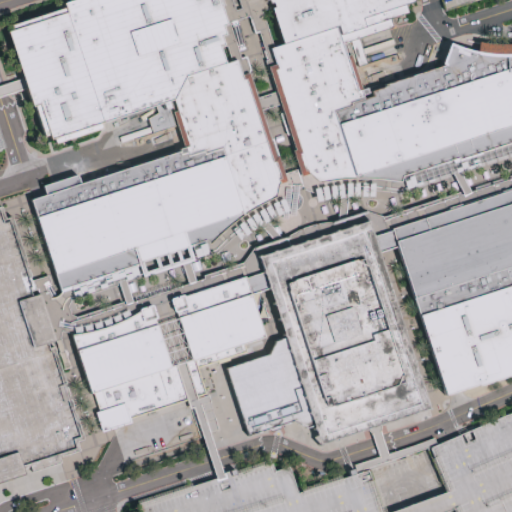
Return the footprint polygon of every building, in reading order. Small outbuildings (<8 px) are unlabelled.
[(224,67),(184,80),(179,90),(177,95),(172,104),(116,122),(56,142),(48,144),(37,107),(29,109),(24,91),(4,31),(4,29),(55,12),(63,9),(62,5),(76,0),(222,0),(217,1),(225,27),(222,29),(225,36),(220,37),(223,47),(218,48),(224,67)] [(413,0),(414,3),(406,6),(408,14),(392,20),(395,27),(396,29),(358,41),(357,41),(355,32),(343,37),(340,32),(339,28),(312,37),(297,42),(273,50),(264,54),(259,35),(256,36),(253,28),(249,18),(254,16),(249,0),(413,0)] [(359,92),(368,90),(369,94),(386,90),(386,88),(385,87),(419,76),(445,68),(452,47),(470,54),(479,56),(480,56),(480,45),(497,46),(511,46),(511,146),(507,148),(480,157),(420,177),(401,183),(377,181),(359,181),(357,181),(345,183),(328,186),(320,186),(308,178),(300,158),(298,151),(298,150),(280,89),(275,73),(280,71),(273,50),(297,42),(312,37),(339,28),(340,32),(358,88),(359,92)] [(280,185),(277,202),(259,211),(242,220),(238,223),(209,249),(203,244),(187,251),(191,264),(178,269),(165,273),(142,281),(140,273),(138,268),(122,273),(118,275),(58,294),(57,291),(52,274),(32,213),(29,205),(46,200),(41,189),(56,184),(77,178),(80,186),(117,175),(177,156),(190,153),(189,151),(177,117),(172,104),(177,95),(179,90),(184,80),(224,67),(236,62),(237,66),(246,89),(267,150),(280,185)] [(511,284),(417,316),(403,271),(391,234),(420,224),(465,209),(467,206),(481,202),(511,193),(511,284)] [(422,416),(362,436),(322,449),(314,431),(308,434),(301,430),(295,426),(250,440),(240,412),(236,402),(234,394),(226,373),(240,369),(270,357),(276,344),(286,341),(283,333),(263,275),(262,272),(258,260),(299,246),(360,226),(368,224),(383,271),(403,332),(422,390),(422,393),(429,414),(422,416)] [(0,225),(1,228),(8,225),(23,274),(31,300),(38,299),(45,321),(50,335),(54,346),(48,350),(58,381),(63,396),(78,444),(73,446),(75,456),(72,457),(59,461),(19,474),(22,483),(0,489),(0,225)] [(250,440),(240,442),(213,449),(206,451),(203,440),(180,447),(153,456),(126,464),(123,456),(119,443),(115,432),(103,435),(95,416),(101,414),(95,398),(88,399),(87,396),(71,340),(90,338),(101,334),(116,330),(118,329),(137,317),(139,314),(150,310),(155,331),(178,325),(172,303),(178,301),(239,283),(263,275),(283,333),(286,341),(276,344),(270,357),(240,369),(226,373),(234,394),(236,402),(240,412),(250,440)] [(511,284),(417,316),(443,395),(476,385),(476,387),(511,375),(511,284)] [(454,500),(459,511),(511,511),(511,416),(433,450),(454,500)] [(383,511),(371,472),(300,495),(292,468),(277,473),(274,463),(223,480),(140,506),(141,511),(383,511)]
